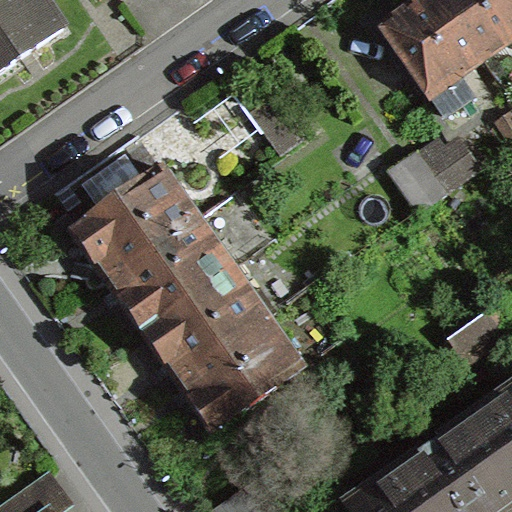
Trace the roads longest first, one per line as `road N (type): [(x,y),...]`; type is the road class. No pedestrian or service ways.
road 1 (residential): [(0,182),(259,0)]
road 2 (residential): [(0,296),(155,511)]
